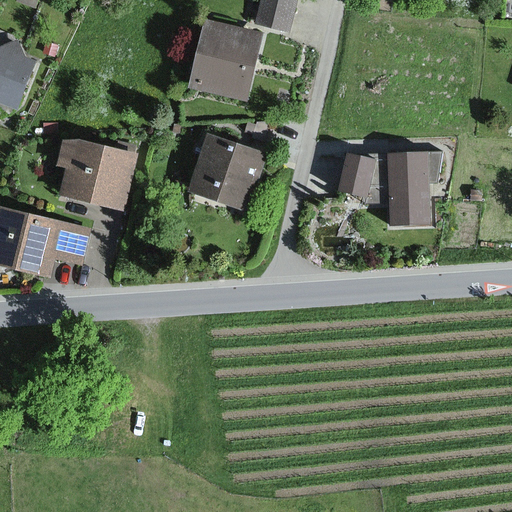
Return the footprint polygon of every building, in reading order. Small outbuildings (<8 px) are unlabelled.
[(296,0),(259,0),(254,24),(289,32),(296,0)] [(261,33),(202,18),(184,87),(243,102),(261,33)] [(0,46),(17,41),(16,37),(0,30),(0,46)] [(0,46),(0,105),(15,111),(33,62),(23,58),(17,41),(0,46)] [(56,123),(43,124),(44,134),(57,133),(56,123)] [(264,155),(206,135),(186,191),(245,212),(264,155)] [(122,211),(136,155),(62,136),(55,166),(64,168),(58,195),(122,211)] [(374,160),(345,153),(336,191),(365,197),(367,188),(374,160)] [(436,156),(388,157),(388,159),(389,187),(389,224),(429,223),(429,184),(437,184),(436,156)] [(388,159),(374,160),(367,188),(389,187),(388,159)] [(481,192),(471,191),(470,200),(481,201),(481,192)] [(89,229),(0,208),(0,266),(49,278),(53,257),(81,264),(89,229)]
